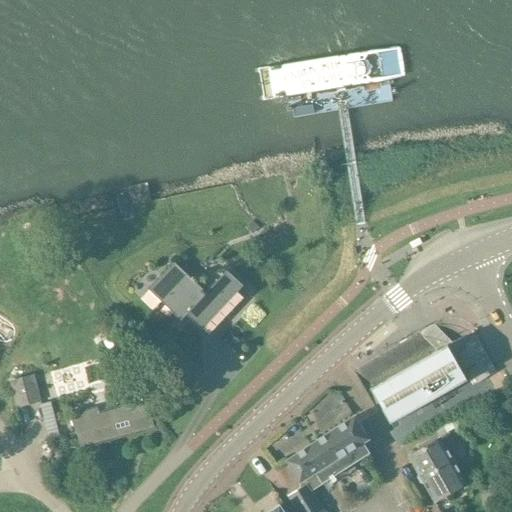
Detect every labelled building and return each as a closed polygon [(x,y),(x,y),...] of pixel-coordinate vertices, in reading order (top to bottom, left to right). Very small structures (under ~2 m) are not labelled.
[(180,321),(186,316),(209,337),(245,295),(239,290),(243,286),(227,271),(206,293),(174,263),(148,291),(180,321)] [(370,389),(390,424),(467,381),(451,353),(447,345),(370,389)] [(30,405),(41,401),(34,375),(9,381),(16,408),(30,405)] [(132,407),(97,417),(95,409),(72,415),(80,446),(152,427),(141,385),(127,389),(132,407)] [(315,443),(287,462),(300,483),(301,489),(289,497),(298,511),(322,511),(310,492),(327,481),(327,480),(332,477),(367,453),(364,449),(361,444),(368,440),(354,417),(315,443)] [(440,439),(424,448),(450,493),(465,485),(440,439)] [(450,493),(424,448),(408,457),(434,502),(450,493)] [(502,506),(501,486),(480,487),(481,507),(498,506),(502,506)]
